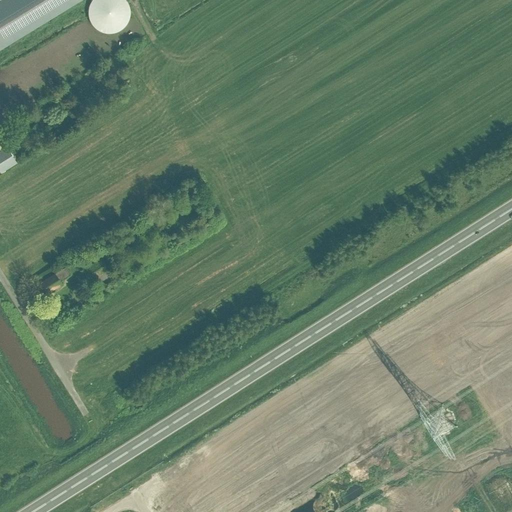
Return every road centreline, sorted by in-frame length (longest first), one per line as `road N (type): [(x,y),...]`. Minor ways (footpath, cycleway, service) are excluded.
road 1 (trunk): [(31,511),(511,208)]
road 2 (unclassified): [(84,414),(0,275)]
